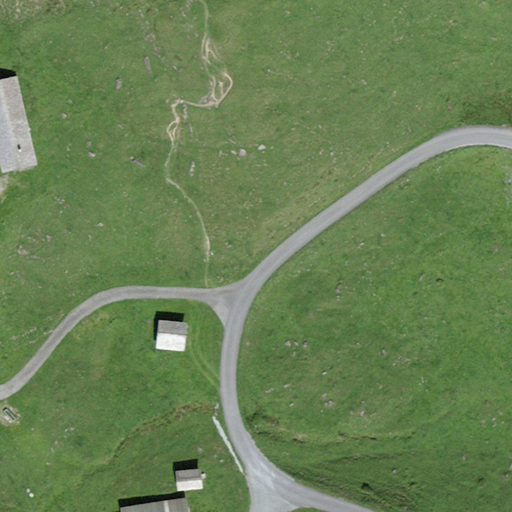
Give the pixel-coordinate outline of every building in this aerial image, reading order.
[(0,75),(0,166),(34,159),(14,72),(0,75)] [(155,316),(152,347),(182,350),(185,319),(155,316)] [(109,365),(103,388),(143,397),(149,374),(109,365)] [(173,468),(175,489),(200,486),(198,465),(173,468)] [(183,511),(181,496),(117,505),(117,511),(183,511)]
